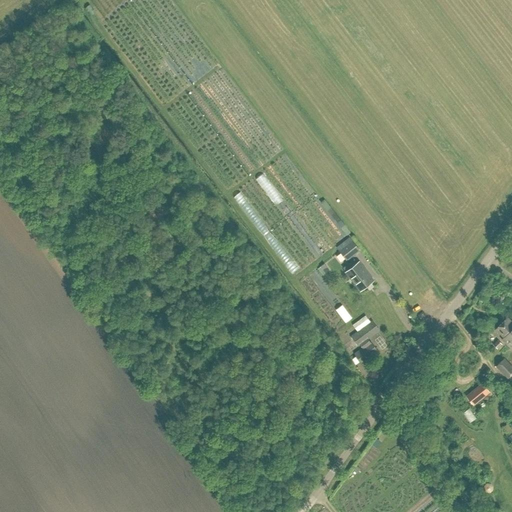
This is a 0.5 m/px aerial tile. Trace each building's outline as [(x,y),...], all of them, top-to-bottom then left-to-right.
[(268,184),(263,188),(274,202),(278,199),(268,184)] [(353,241),(340,251),(347,259),(359,249),(353,241)] [(361,289),(373,280),(359,262),(347,271),(361,289)] [(352,331),(367,322),(362,314),(347,324),(352,331)] [(511,340),(511,321),(508,317),(496,328),(504,337),(503,338),(508,344),(511,340)] [(367,338),(379,329),(373,321),(352,337),(358,345),(360,344),(363,348),(355,354),(361,362),(378,350),(372,342),(371,343),(367,338)] [(498,339),(493,344),(498,349),(503,344),(498,339)] [(497,365),(508,377),(511,373),(511,366),(504,358),(497,365)] [(483,383),(467,396),(474,404),(488,392),(492,397),(494,396),(490,390),(490,391),(483,383)]
